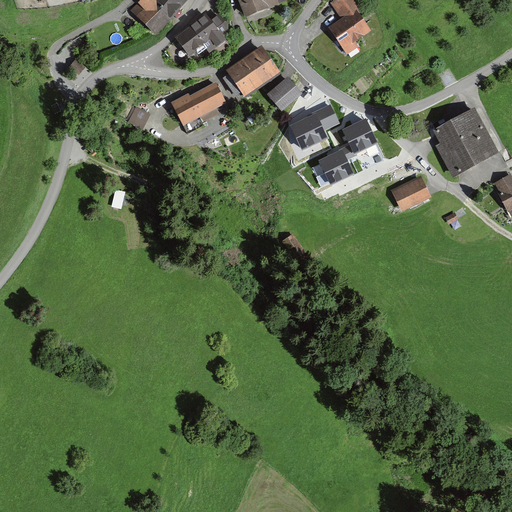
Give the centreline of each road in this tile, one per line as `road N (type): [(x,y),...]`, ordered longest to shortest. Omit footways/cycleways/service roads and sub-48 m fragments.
road 1 (unclassified): [(511,52),(425,102),(393,111),(340,98),(286,45)]
road 2 (residential): [(81,97),(53,194),(0,284)]
road 3 (residential): [(286,45),(256,43),(207,71),(138,64)]
road 4 (residential): [(81,97),(61,76),(57,47),(126,0)]
